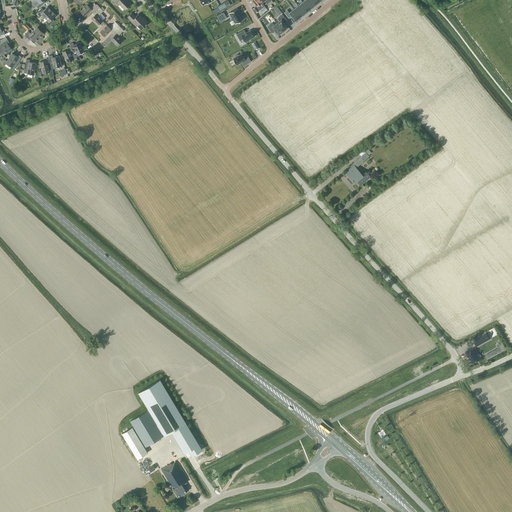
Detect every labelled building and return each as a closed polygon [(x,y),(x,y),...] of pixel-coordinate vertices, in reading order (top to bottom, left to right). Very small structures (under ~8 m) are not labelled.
[(34,0),(31,3),(36,7),(36,6),(38,9),(45,2),(42,0),(34,0)] [(125,10),(131,4),(126,0),(113,0),(113,1),(118,6),(120,4),(125,10)] [(251,0),(260,10),(264,6),(262,2),(259,0),(251,0)] [(309,10),(313,6),(308,0),(303,0),(302,1),(302,2),(309,10)] [(298,5),(304,13),(309,10),(302,2),(302,1),(298,5)] [(93,13),(99,6),(97,4),(96,5),(94,3),(90,7),(87,5),(80,11),(85,16),(91,10),(93,13)] [(304,13),(298,5),(293,8),(293,9),(300,17),(304,13)] [(45,17),(52,11),(48,6),(44,10),(42,8),(37,13),(40,17),(42,15),(45,17)] [(102,7),(101,8),(99,6),(93,13),(95,15),(91,18),(98,25),(103,21),(98,16),(103,11),(103,10),(105,9),(102,7)] [(238,8),(229,13),(233,20),(235,23),(235,24),(244,19),(242,15),(240,12),(238,8)] [(300,17),(293,9),(293,8),(289,12),(287,10),(284,12),(289,18),(291,16),(295,21),(300,17)] [(52,18),(56,15),(52,11),(45,17),(47,20),(45,22),(49,26),(54,21),(52,18)] [(141,29),(148,22),(144,18),(144,19),(139,14),(136,16),(132,12),(128,17),(136,25),(137,25),(141,29)] [(224,12),(218,16),(221,21),(227,18),(224,12)] [(277,23),(284,31),(287,28),(288,27),(284,22),(286,20),(282,15),(278,18),(279,21),(277,23)] [(39,37),(44,33),(40,30),(42,28),(37,22),(33,26),(36,28),(33,31),(39,37)] [(112,33),(120,26),(115,22),(112,24),(109,27),(107,25),(100,32),(105,36),(110,31),(112,33)] [(280,34),(284,31),(277,23),(274,25),(272,23),(267,26),(272,32),(274,30),(278,34),(279,34),(280,34)] [(118,36),(121,33),(124,30),(120,26),(112,33),(114,35),(111,39),(118,45),(122,41),(118,36)] [(254,34),(252,31),(252,32),(251,30),(244,34),(242,31),(243,31),(242,31),(236,34),(240,40),(243,38),(245,42),(246,41),(246,43),(250,41),(249,39),(254,36),(253,35),(254,34)] [(35,42),(39,37),(33,31),(30,33),(28,31),(24,35),(30,40),(32,38),(35,42)] [(0,53),(2,56),(12,49),(8,43),(9,42),(6,37),(0,40),(0,44),(0,53)] [(78,54),(83,51),(79,42),(74,44),(73,43),(70,44),(70,46),(71,46),(75,56),(76,58),(77,61),(80,60),(78,55),(78,54)] [(76,58),(75,56),(71,46),(70,46),(67,47),(68,49),(63,52),(67,61),(73,58),(73,60),(76,58)] [(14,69),(21,57),(19,55),(17,57),(12,54),(7,62),(12,66),(11,67),(14,69)] [(239,55),(238,54),(235,56),(235,57),(233,59),(237,65),(242,62),(244,65),(250,61),(247,55),(244,57),(242,54),(239,55)] [(55,67),(61,66),(58,56),(52,57),(52,55),(48,56),(49,58),(52,69),(55,68),(55,67)] [(52,71),(52,69),(49,58),(46,59),(46,61),(40,62),(43,72),(49,71),(49,72),(52,71)] [(34,73),(35,63),(29,62),(30,60),(26,59),(25,64),(23,64),(22,67),(25,68),(24,73),(27,73),(28,72),(34,73)] [(369,156),(365,151),(352,163),(356,167),(369,156)] [(349,177),(354,182),(358,179),(362,184),(370,176),(366,171),(362,175),(358,170),(356,171),(352,167),(347,171),(351,176),(349,177)] [(490,339),(486,332),(473,339),(477,346),(490,339)] [(507,350),(506,348),(505,348),(502,343),(497,345),(498,348),(486,355),(488,359),(507,350)] [(473,363),(480,359),(477,354),(478,354),(475,347),(465,353),(468,358),(469,357),(473,363)] [(160,379),(138,392),(160,428),(158,430),(146,411),(130,421),(145,446),(162,437),(186,422),(160,379)] [(192,455),(202,449),(186,422),(171,431),(184,453),(188,450),(192,455)] [(137,459),(147,453),(132,427),(122,433),(137,459)] [(178,497),(187,491),(183,484),(187,482),(175,462),(171,464),(161,469),(171,485),(172,487),(178,497)]
